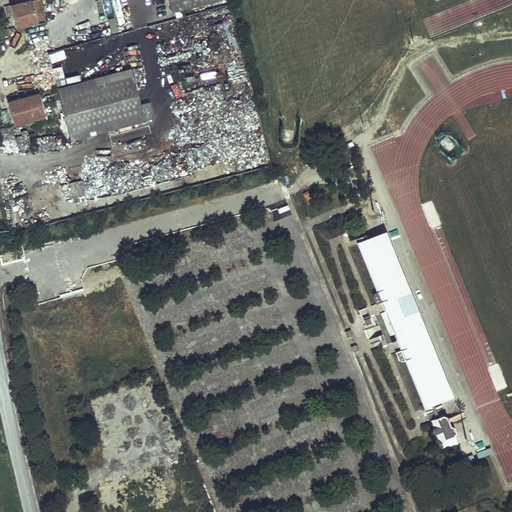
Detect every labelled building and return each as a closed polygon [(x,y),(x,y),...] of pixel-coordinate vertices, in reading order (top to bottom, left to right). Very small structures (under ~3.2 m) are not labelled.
[(38,0),(34,0),(11,6),(17,28),(44,20),(38,0)] [(211,0),(168,0),(171,10),(211,0)] [(130,8),(119,10),(122,30),(133,28),(130,8)] [(45,47),(58,43),(55,34),(42,37),(45,47)] [(40,55),(43,53),(40,41),(26,45),(30,58),(40,55)] [(45,47),(47,53),(60,49),(58,43),(45,47)] [(50,62),(66,58),(64,49),(48,54),(50,62)] [(82,141),(81,137),(144,120),(130,69),(82,82),(79,70),(55,77),(58,88),(72,140),(74,139),(75,143),(82,141)] [(9,102),(15,124),(44,116),(38,94),(9,102)] [(44,116),(15,124),(16,127),(45,120),(44,116)] [(147,190),(141,169),(135,170),(141,192),(147,190)] [(386,232),(357,243),(377,291),(374,293),(372,296),(376,304),(381,302),(400,348),(395,350),(399,359),(402,361),(405,360),(425,408),(453,397),(386,232)] [(426,410),(429,418),(445,414),(442,406),(426,410)] [(158,427),(170,422),(166,411),(154,416),(158,427)] [(443,415),(436,418),(445,439),(454,436),(454,435),(457,433),(454,427),(451,426),(447,417),(443,415)] [(173,424),(159,429),(168,452),(182,447),(173,424)] [(473,432),(459,438),(464,451),(479,445),(473,432)] [(190,463),(174,466),(177,484),(193,481),(190,463)] [(106,511),(112,511),(169,499),(161,466),(145,469),(147,479),(126,483),(125,478),(100,484),(106,511)]
